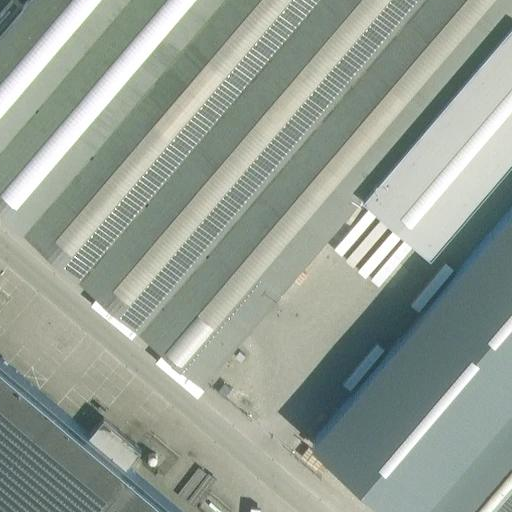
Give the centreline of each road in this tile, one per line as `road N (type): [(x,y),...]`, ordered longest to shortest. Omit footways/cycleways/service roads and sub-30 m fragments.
road 1 (unclassified): [(307,511),(0,239)]
road 2 (unknown): [(239,452),(292,428),(511,228)]
